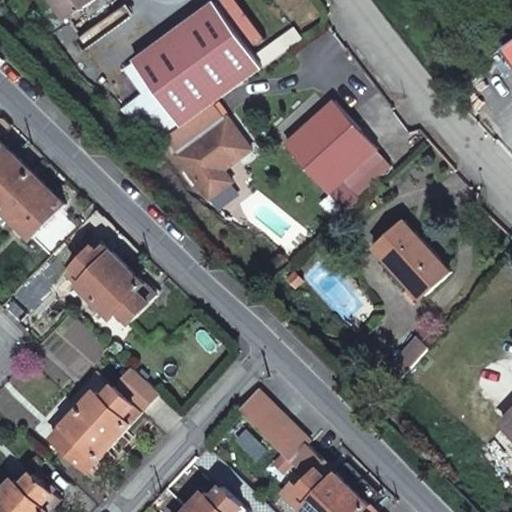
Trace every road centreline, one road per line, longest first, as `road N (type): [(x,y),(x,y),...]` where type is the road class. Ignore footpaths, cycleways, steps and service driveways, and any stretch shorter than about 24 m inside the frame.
road 1 (residential): [(0,74),(273,346)]
road 2 (residential): [(344,0),(374,45),(511,199)]
road 3 (residential): [(273,346),(438,511)]
road 4 (residential): [(118,511),(273,346)]
